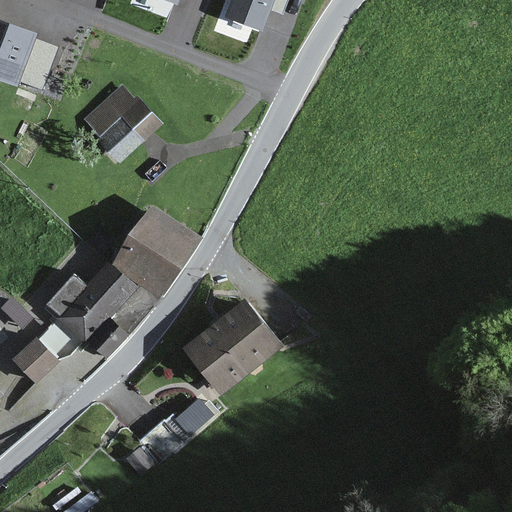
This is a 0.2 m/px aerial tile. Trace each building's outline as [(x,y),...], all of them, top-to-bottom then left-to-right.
[(284,0),(234,0),(229,16),(262,29),(270,7),(281,11),(284,0)] [(64,44),(0,20),(0,79),(44,96),(64,44)] [(132,101),(121,88),(88,119),(104,135),(97,139),(109,151),(105,155),(120,166),(161,126),(137,96),(132,101)] [(196,237),(151,207),(110,265),(159,297),(196,237)] [(133,290),(106,266),(59,320),(85,343),(133,290)] [(280,349),(245,302),(182,349),(216,392),(280,349)] [(125,336),(109,322),(89,345),(105,358),(125,336)] [(57,365),(35,339),(11,360),(35,385),(57,365)] [(159,459),(215,408),(198,390),(142,440),(159,459)]
